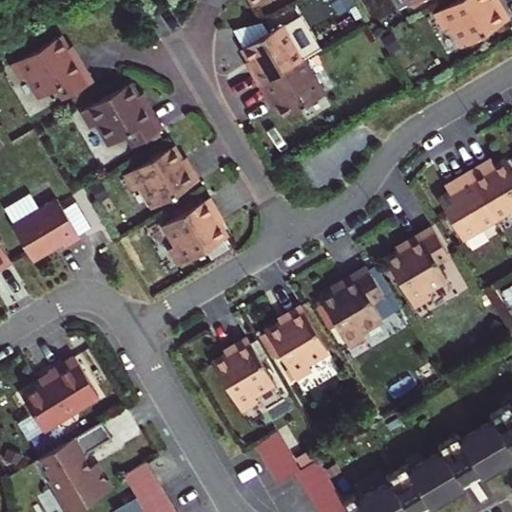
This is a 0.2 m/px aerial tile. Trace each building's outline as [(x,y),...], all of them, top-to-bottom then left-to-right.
[(455,0),(437,11),(446,28),(453,24),(465,44),(511,18),(503,4),(499,6),(495,0),(455,0)] [(280,25),(241,48),(248,59),(254,69),(251,70),(259,84),(301,59),(280,25)] [(60,100),(88,83),(73,59),(69,61),(63,50),(55,38),(7,66),(17,82),(23,78),(36,99),(53,88),(60,100)] [(69,61),(73,59),(71,55),(67,48),(63,50),(69,61)] [(247,65),(251,70),(254,69),(248,59),(245,60),(247,65)] [(301,59),(259,84),(266,98),(270,96),(276,106),(282,117),(321,94),(301,59)] [(132,146),(160,129),(145,104),(145,105),(141,107),(135,96),(127,83),(79,112),(89,128),(95,124),(108,145),(125,134),(132,146)] [(141,107),(145,105),(141,98),(138,94),(135,96),(141,107)] [(270,96),(266,98),(269,102),(273,108),(276,106),(270,96)] [(150,209),(196,181),(188,168),(184,170),(178,160),(170,147),(122,176),(131,192),(137,188),(150,209)] [(184,170),(188,168),(184,162),(182,158),(178,160),(184,170)] [(486,162),(479,166),(484,174),(494,168),(489,160),(486,162)] [(511,209),(511,176),(504,162),(494,168),(484,174),(479,166),(466,174),(493,220),(511,209)] [(493,220),(466,174),(452,182),(456,190),(446,195),(437,201),(459,240),(493,220)] [(447,185),(442,187),(446,195),(456,190),(452,182),(447,185)] [(54,197),(9,223),(29,258),(51,245),(59,240),(61,243),(76,234),(54,197)] [(166,250),(176,267),(224,238),(216,224),(210,215),(214,212),(206,199),(160,226),(173,246),(166,250)] [(214,212),(210,215),(216,224),(220,222),(216,216),(214,212)] [(445,256),(429,228),(404,243),(406,247),(395,253),(383,260),(411,308),(427,299),(423,292),(444,280),(433,263),(445,256)] [(406,247),(404,243),(399,245),(393,249),(395,253),(406,247)] [(0,267),(10,262),(0,246),(0,267)] [(370,278),(364,267),(339,283),(341,286),(331,293),(318,301),(348,348),(363,338),(359,332),(379,319),(369,302),(381,295),(370,278)] [(374,275),(370,278),(381,295),(383,298),(386,296),(374,275)] [(328,289),(331,293),(341,286),(339,283),(333,286),(328,289)] [(327,352),(299,307),(285,316),(288,319),(278,326),(265,333),(294,381),(310,372),(306,365),(327,352)] [(288,319),(285,316),(280,319),(275,322),(278,326),(288,319)] [(271,386),(244,340),(231,348),(233,352),(223,358),(210,366),(238,414),(254,405),(250,399),(271,386)] [(226,351),(221,354),(223,358),(233,352),(231,348),(226,351)] [(42,430),(98,397),(74,357),(48,372),(50,375),(43,379),(20,393),(42,430)] [(274,432),(250,446),(276,487),(294,476),(315,511),(414,511),(419,510),(427,504),(431,511),(436,511),(460,498),(466,494),(460,484),(471,478),(478,473),(484,483),(489,479),(511,466),(511,465),(511,453),(511,452),(511,409),(511,411),(508,406),(487,419),(490,423),(458,443),(455,438),(436,450),(439,455),(407,474),(404,469),(384,482),(387,486),(356,506),(353,501),(343,507),(314,460),(297,470),(274,432)] [(114,436),(104,420),(34,461),(44,477),(51,478),(59,492),(57,493),(67,509),(74,511),(113,488),(98,463),(92,467),(89,463),(86,458),(89,457),(90,451),(114,436)] [(120,477),(141,511),(172,511),(143,463),(120,477)]
